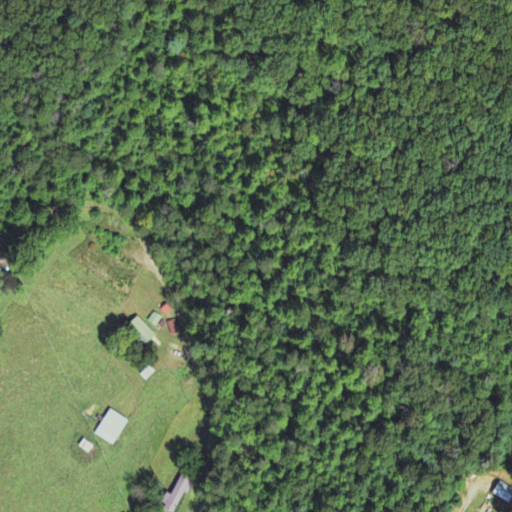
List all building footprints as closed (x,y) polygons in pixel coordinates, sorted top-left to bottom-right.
[(115,256),(123,242),(97,229),(90,243),(115,256)] [(0,270),(5,273),(13,256),(0,249),(0,270)] [(156,335),(137,316),(128,325),(146,344),(156,335)] [(113,445),(129,421),(111,409),(94,433),(113,445)] [(162,507),(170,511),(175,511),(190,486),(178,479),(162,507)]
